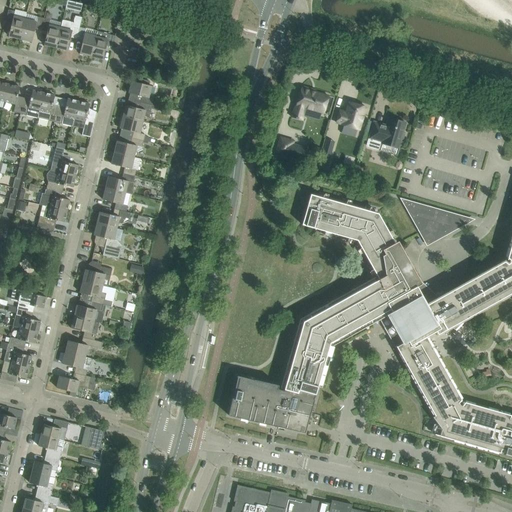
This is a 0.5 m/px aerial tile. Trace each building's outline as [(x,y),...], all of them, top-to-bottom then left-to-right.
[(8,36),(20,39),(25,19),(13,17),(15,11),(8,10),(5,21),(12,23),(8,36)] [(62,21),(60,28),(56,47),(67,50),(70,37),(77,39),(79,27),(82,18),(75,16),(74,24),(62,21)] [(25,19),(20,39),(32,42),(35,29),(41,30),(44,18),(38,17),(36,22),(25,19)] [(44,45),(56,47),(60,28),(49,25),(50,20),(44,18),(41,30),(47,32),(44,45)] [(79,27),(77,39),(83,40),(79,53),(91,56),(97,31),(86,28),(86,29),(79,27)] [(109,34),(97,31),(91,56),(103,59),(106,46),(112,47),(115,36),(109,34)] [(142,96),(140,102),(152,105),(154,99),(148,98),(151,86),(132,81),(129,93),(142,96)] [(0,100),(4,101),(9,84),(0,82),(0,100)] [(4,101),(15,104),(20,87),(9,84),(4,101)] [(296,98),(291,117),(295,118),(295,119),(298,119),(302,120),(303,116),(305,108),(321,113),(323,113),(328,96),(315,92),(311,91),(312,89),(302,86),(300,91),(298,99),(296,98)] [(37,119),(44,93),(32,90),(30,99),(24,97),(21,109),(20,114),(37,119)] [(52,105),(55,96),(44,93),(37,119),(55,123),(59,106),(52,105)] [(72,127),(78,101),(67,99),(65,108),(59,106),(55,123),(72,127)] [(90,104),(78,101),(72,127),(83,130),(82,135),(90,137),(96,112),(88,110),(90,104)] [(126,105),(123,117),(142,122),(144,115),(149,117),(150,111),(151,109),(152,105),(140,102),(139,108),(126,105)] [(366,107),(348,102),(345,112),(340,110),(336,123),(342,124),(342,125),(359,130),(366,107)] [(123,117),(120,129),(121,129),(133,132),(132,138),(143,141),(147,142),(151,143),(151,142),(151,139),(150,139),(147,137),(144,136),(145,134),(140,133),(142,122),(123,117)] [(369,138),(366,146),(396,155),(398,148),(401,140),(402,140),(403,139),(405,133),(404,132),(403,131),(405,123),(388,118),(386,126),(383,125),(373,122),(369,138)] [(0,151),(4,152),(8,136),(2,134),(0,133),(0,151)] [(280,137),(275,152),(301,160),(304,151),(292,147),(293,144),(294,141),(280,137)] [(117,141),(114,152),(134,157),(135,152),(136,152),(142,149),(143,147),(142,147),(143,141),(132,138),(130,144),(117,141)] [(51,170),(75,176),(77,168),(78,165),(61,161),(64,149),(56,147),(51,168),(51,170)] [(357,166),(357,147),(335,147),(335,165),(357,166)] [(324,149),(320,162),(327,165),(331,151),(324,149)] [(114,152),(111,164),(124,167),(123,173),(135,176),(136,170),(138,170),(141,159),(134,157),(114,152)] [(48,180),(49,181),(47,188),(62,191),(64,185),(73,187),(75,176),(51,170),(50,171),(49,172),(48,173),(48,174),(47,174),(47,175),(47,176),(47,177),(47,178),(48,179),(48,180)] [(359,171),(357,178),(365,180),(366,177),(363,172),(359,171)] [(385,183),(388,183),(388,182),(390,183),(390,184),(392,185),(395,173),(389,171),(385,183)] [(108,176),(106,188),(125,193),(132,195),(132,193),(133,192),(133,191),(133,190),(133,189),(133,187),(133,186),(133,183),(135,176),(123,173),(121,180),(108,176)] [(61,198),(62,191),(47,188),(45,194),(42,193),(40,204),(46,206),(67,211),(70,200),(61,198)] [(116,203),(114,209),(126,212),(127,205),(122,204),(125,193),(106,188),(103,200),(116,203)] [(232,398),(228,415),(270,425),(271,423),(276,425),(276,426),(305,432),(314,399),(313,399),(314,397),(314,398),(316,391),(318,386),(320,387),(321,387),(322,385),(328,364),(329,361),(333,345),(348,337),(350,336),(369,325),(372,324),(371,323),(370,320),(366,313),(379,306),(384,316),(391,312),(391,313),(392,312),(393,315),(388,318),(391,324),(397,321),(398,323),(393,326),(396,332),(401,329),(403,332),(396,336),(399,342),(406,338),(408,340),(397,346),(396,346),(405,363),(434,415),(432,417),(435,420),(441,428),(439,435),(434,434),(500,453),(501,449),(505,451),(505,454),(504,453),(504,454),(511,456),(511,418),(510,418),(511,415),(465,402),(462,405),(460,405),(458,402),(459,402),(461,399),(440,362),(426,336),(436,331),(437,333),(437,334),(451,326),(454,330),(449,335),(449,336),(463,322),(468,317),(511,292),(511,238),(507,258),(510,260),(509,263),(507,264),(507,263),(504,261),(451,291),(435,300),(423,289),(419,291),(417,286),(419,286),(422,284),(401,246),(398,241),(395,243),(378,213),(310,194),(306,208),(310,209),(306,224),(302,223),(302,225),(357,240),(379,279),(377,280),(375,278),(375,277),(373,278),(354,288),(351,290),(333,300),(330,302),(312,312),(309,313),(300,319),(294,339),(293,342),(287,362),(287,365),(281,383),(281,385),(280,388),(281,388),(284,389),(284,390),(277,389),(278,385),(237,376),(237,377),(239,378),(234,399),(232,398)] [(9,198),(8,204),(7,208),(13,210),(15,199),(11,198),(9,198)] [(19,201),(16,211),(21,213),(22,210),(25,210),(27,203),(19,201)] [(407,207),(412,216),(454,228),(463,223),(461,222),(463,218),(468,220),(469,220),(469,219),(404,201),(404,202),(410,203),(409,208),(408,207),(407,207)] [(40,216),(37,228),(52,232),(55,220),(64,222),(67,211),(46,206),(43,217),(40,216)] [(10,221),(13,210),(7,208),(4,208),(1,219),(10,221)] [(100,212),(97,224),(116,228),(118,223),(121,224),(128,221),(130,213),(126,212),(114,209),(113,215),(100,212)] [(113,240),(116,228),(97,224),(94,235),(107,238),(103,255),(118,259),(122,246),(116,240),(113,240)] [(498,244),(506,233),(497,226),(489,237),(498,244)] [(83,281),(102,286),(107,287),(109,275),(110,275),(112,269),(100,266),(99,272),(86,269),(83,281)] [(138,267),(136,274),(144,275),(145,269),(138,267)] [(101,292),(102,286),(83,281),(80,293),(93,296),(91,302),(103,305),(104,300),(105,296),(104,293),(101,292)] [(17,309),(33,312),(34,306),(43,308),(46,297),(21,291),(17,309)] [(100,315),(103,305),(91,302),(90,308),(77,305),(74,316),(99,322),(101,321),(102,317),(100,315)] [(127,303),(125,310),(133,312),(135,305),(127,303)] [(17,309),(13,326),(20,328),(37,332),(40,321),(31,319),(33,312),(17,309)] [(84,331),(83,337),(94,340),(99,322),(74,316),(71,328),(84,331)] [(35,343),(37,332),(20,328),(18,339),(10,337),(8,344),(24,347),(26,341),(35,343)] [(102,342),(94,340),(83,337),(81,344),(68,340),(65,352),(85,357),(88,345),(101,348),(102,342)] [(4,361),(12,363),(29,367),(31,356),(22,354),(24,347),(8,344),(4,361)] [(75,367),(74,373),(86,376),(87,370),(89,369),(91,360),(90,358),(85,357),(65,352),(62,364),(75,367)] [(26,378),(29,367),(12,363),(9,374),(17,376),(26,378)] [(0,378),(16,382),(17,376),(9,374),(5,373),(1,372),(0,377),(0,378)] [(60,376),(57,388),(70,391),(76,393),(78,386),(88,389),(91,377),(86,376),(74,373),(73,379),(60,376)] [(0,425),(5,427),(14,429),(16,418),(0,413),(0,425)] [(66,434),(68,422),(54,419),(52,426),(44,424),(41,435),(58,439),(60,432),(66,434)] [(91,428),(87,446),(97,449),(99,449),(101,445),(104,431),(91,428)] [(0,451),(8,453),(10,442),(1,440),(3,433),(0,432),(0,451)] [(47,448),(45,456),(59,459),(62,448),(64,441),(58,439),(41,435),(38,446),(47,448)] [(35,461),(32,472),(49,476),(51,469),(56,471),(59,459),(45,456),(43,463),(35,461)] [(83,457),(81,464),(98,468),(100,462),(83,457)] [(49,476),(32,472),(29,483),(38,485),(36,493),(50,496),(53,484),(47,483),(49,476)] [(367,511),(351,508),(351,507),(352,504),(331,500),(331,504),(311,499),(310,503),(305,502),(305,500),(288,496),(289,493),(271,489),(270,492),(237,485),(233,501),(235,502),(234,507),(232,506),(230,511),(367,511)] [(59,498),(50,496),(36,493),(34,500),(25,498),(23,509),(35,511),(46,511),(49,502),(57,504),(59,498)]
